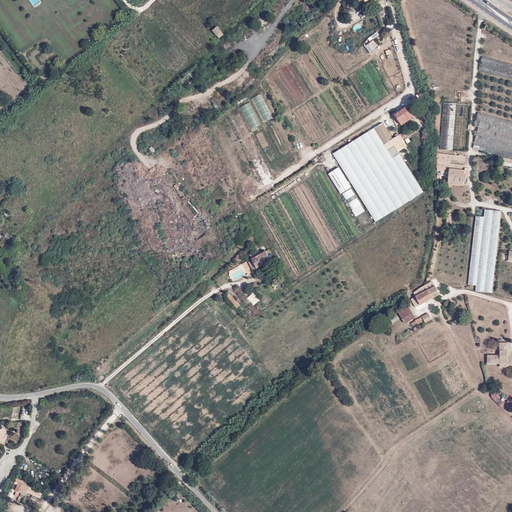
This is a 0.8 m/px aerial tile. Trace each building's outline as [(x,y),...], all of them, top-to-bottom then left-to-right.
[(217,26),(213,29),(219,38),(224,35),(217,26)] [(511,63),(482,56),(478,69),(511,78),(511,63)] [(470,95),(455,94),(455,102),(469,103),(470,95)] [(469,104),(443,102),(440,150),(465,152),(469,104)] [(395,114),(402,125),(406,123),(410,120),(417,114),(411,104),(395,114)] [(238,109),(229,113),(264,186),(274,181),(238,109)] [(478,127),(473,148),(511,158),(511,120),(478,111),(474,126),(478,127)] [(383,122),(353,142),(365,159),(404,140),(400,134),(393,138),(383,122)] [(194,134),(185,139),(226,209),(235,204),(194,134)] [(182,141),(173,146),(213,216),(222,211),(182,141)] [(171,147),(161,153),(202,222),(211,216),(171,147)] [(437,170),(450,172),(450,169),(465,170),(466,165),(451,163),(451,160),(466,161),(466,156),(437,152),(437,170)] [(339,167),(328,174),(363,227),(373,221),(345,177),(339,167)] [(465,170),(450,169),(450,172),(448,184),(464,186),(465,170)] [(484,217),(476,216),(469,285),(477,286),(477,291),(493,293),(502,211),(484,209),(484,217)] [(272,261),(270,257),(266,251),(252,259),(257,268),(272,261)] [(432,282),(423,286),(413,293),(414,295),(415,295),(416,297),(411,300),(415,308),(420,305),(422,308),(427,306),(432,303),(430,300),(440,294),(432,282)] [(227,295),(235,308),(239,306),(230,293),(227,295)] [(253,306),(259,300),(253,293),(247,299),(253,306)] [(407,306),(398,312),(405,323),(415,317),(407,306)] [(396,313),(389,318),(393,324),(400,319),(396,313)] [(433,320),(428,313),(416,320),(416,321),(411,323),(413,326),(417,324),(423,321),(426,324),(433,320)] [(464,375),(471,371),(440,322),(419,335),(421,340),(395,356),(430,412),(456,395),(458,397),(472,388),(464,375)] [(407,327),(392,337),(397,343),(412,334),(407,327)] [(509,343),(500,343),(500,356),(488,356),(488,365),(499,365),(500,367),(509,368),(508,365),(511,366),(511,356),(510,356),(509,343)] [(41,490),(16,479),(15,482),(18,484),(15,489),(21,493),(23,491),(37,496),(41,490)]
